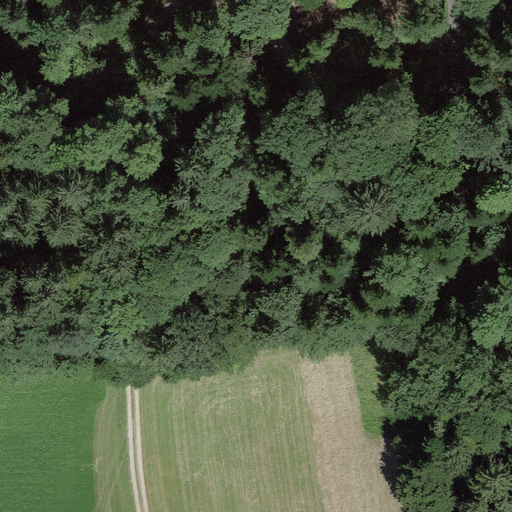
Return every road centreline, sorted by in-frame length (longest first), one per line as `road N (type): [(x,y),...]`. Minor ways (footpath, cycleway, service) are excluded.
road 1 (unclassified): [(509,511),(472,306),(251,0)]
road 2 (track): [(144,511),(128,376),(132,176),(146,43),(174,0)]
road 3 (track): [(472,306),(457,0)]
